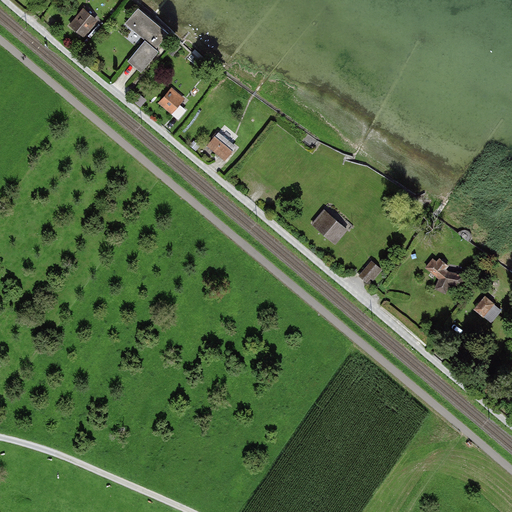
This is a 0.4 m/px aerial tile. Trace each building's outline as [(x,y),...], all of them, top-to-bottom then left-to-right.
[(169,33),(138,7),(126,23),(146,40),(128,61),(141,72),(159,51),(156,49),(169,33)] [(83,8),(69,25),(84,37),(98,20),(83,8)] [(185,98),(172,87),(158,103),(172,114),(185,98)] [(237,146),(219,131),(207,146),(225,160),(237,146)] [(324,208),(311,223),(335,244),(348,229),(324,208)] [(437,261),(433,258),(425,267),(439,279),(435,288),(446,294),(450,284),(463,286),(465,273),(449,270),(447,269),(451,264),(441,257),(437,261)] [(383,269),(372,260),(359,275),(370,285),(383,269)] [(503,309),(485,295),(474,308),(492,323),(503,309)]
